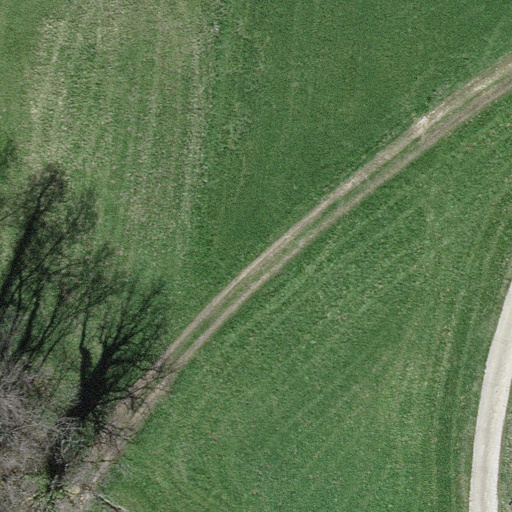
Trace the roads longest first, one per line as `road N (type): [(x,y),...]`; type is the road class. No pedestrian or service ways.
road 1 (track): [(69,511),(147,389),(252,275),(330,207),(511,74)]
road 2 (track): [(511,321),(483,451),(481,511)]
